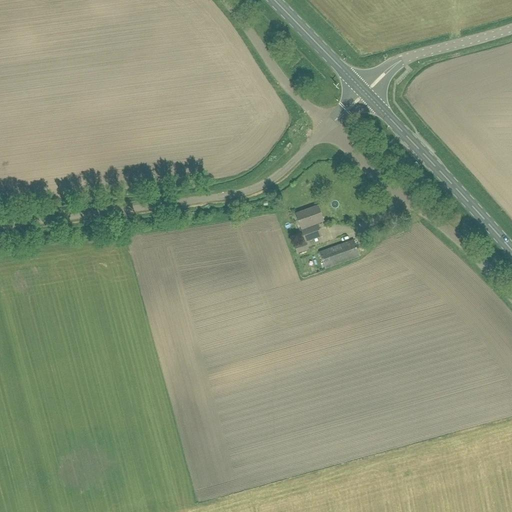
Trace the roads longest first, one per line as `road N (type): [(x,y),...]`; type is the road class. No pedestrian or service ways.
road 1 (unclassified): [(0,226),(245,193),(280,174),(327,128)]
road 2 (unclassified): [(511,295),(327,128)]
road 3 (secondary): [(511,250),(363,92)]
road 4 (unclassified): [(327,128),(224,0)]
road 5 (tertiary): [(363,92),(400,60),(511,29)]
road 6 (secondary): [(363,92),(272,0)]
